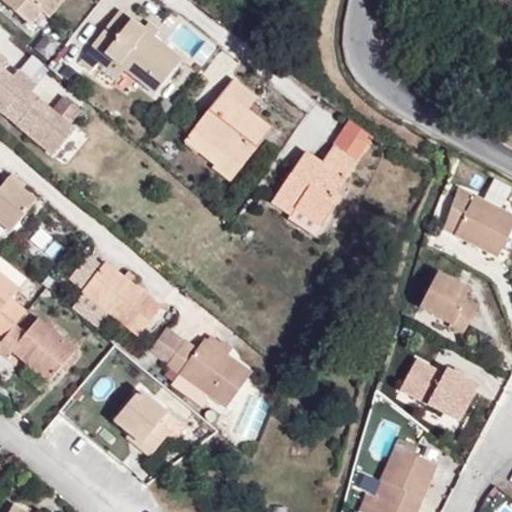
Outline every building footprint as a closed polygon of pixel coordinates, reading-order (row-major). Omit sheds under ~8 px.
[(0,0),(0,11),(21,28),(31,16),(39,21),(56,0),(0,0)] [(134,29),(113,12),(72,64),(83,72),(91,62),(96,56),(113,69),(146,94),(173,59),(145,38),(134,29)] [(145,38),(149,32),(139,23),(134,29),(145,38)] [(113,69),(96,56),(91,62),(108,76),(113,69)] [(0,114),(2,116),(4,113),(20,126),(17,128),(52,157),(74,131),(67,126),(65,129),(52,118),(54,115),(53,114),(39,102),(35,106),(26,99),(36,87),(19,73),(12,81),(0,70),(0,69),(6,63),(0,57),(0,114)] [(219,185),(265,130),(245,113),(254,102),(228,80),(185,131),(213,155),(205,165),(201,169),(219,185)] [(67,126),(77,113),(65,102),(54,115),(52,118),(65,129),(67,126)] [(151,111),(156,116),(163,106),(158,102),(151,111)] [(338,119),(323,145),(349,161),(363,138),(338,119)] [(213,155),(185,131),(177,141),(205,165),(213,155)] [(300,152),(267,208),(289,221),(292,215),(316,229),(334,198),(329,195),(349,161),(323,145),(314,160),(300,152)] [(21,186),(9,175),(5,180),(16,191),(21,186)] [(9,236),(34,207),(16,191),(5,180),(0,184),(0,227),(3,231),(9,236)] [(498,255),(511,226),(511,212),(458,186),(445,229),(498,255)] [(81,284),(100,262),(88,252),(70,275),(81,284)] [(122,274),(103,258),(100,262),(81,284),(78,289),(135,336),(160,305),(128,279),(122,274)] [(127,269),(122,274),(128,279),(133,274),(127,269)] [(8,295),(16,286),(0,272),(0,332),(13,319),(23,308),(8,295)] [(482,309),(465,301),(469,292),(439,277),(422,311),(453,327),(451,331),(468,339),(482,309)] [(75,347),(36,311),(22,327),(13,319),(0,332),(0,352),(1,354),(6,349),(43,382),(75,347)] [(150,346),(166,359),(181,341),(166,327),(150,346)] [(203,339),(222,356),(227,349),(218,340),(216,343),(207,335),(203,339)] [(203,339),(201,337),(192,347),(183,339),(181,341),(166,359),(161,365),(172,374),(201,398),(216,411),(246,376),(222,356),(203,339)] [(133,365),(145,351),(136,342),(122,357),(133,365)] [(410,402),(426,370),(413,364),(397,396),(410,402)] [(459,426),(478,388),(444,371),(440,377),(426,370),(410,402),(459,426)] [(201,398),(172,374),(164,384),(192,408),(201,398)] [(162,407),(136,385),(113,410),(127,422),(141,434),(134,442),(144,451),(158,435),(167,425),(156,414),(162,407)] [(156,414),(167,425),(174,417),(162,407),(156,414)] [(174,417),(167,425),(175,430),(180,423),(174,417)] [(379,458),(397,426),(385,419),(367,451),(379,458)] [(141,434),(127,422),(120,430),(134,442),(141,434)] [(175,430),(167,425),(158,435),(164,441),(175,430)] [(419,457),(401,448),(397,455),(416,464),(419,457)] [(416,511),(421,511),(439,476),(397,455),(396,454),(378,491),(384,494),(380,503),(367,497),(359,511),(413,511),(414,511),(416,511)] [(32,511),(11,499),(2,511),(32,511)]
